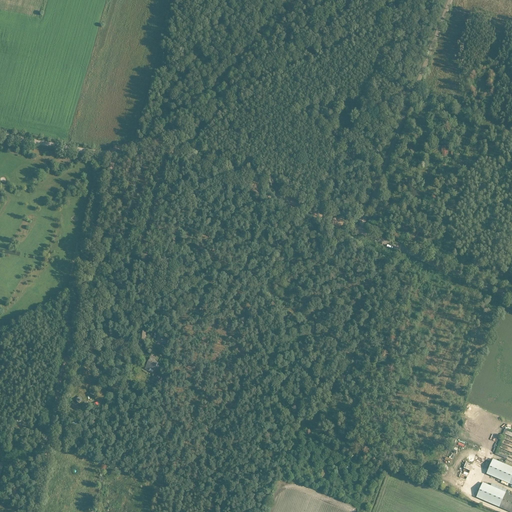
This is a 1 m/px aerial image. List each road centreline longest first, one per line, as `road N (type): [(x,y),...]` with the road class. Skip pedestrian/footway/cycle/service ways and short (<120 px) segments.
road 1 (unclassified): [(511,293),(352,223),(443,0)]
road 2 (track): [(27,511),(109,149)]
road 3 (track): [(352,223),(160,143)]
